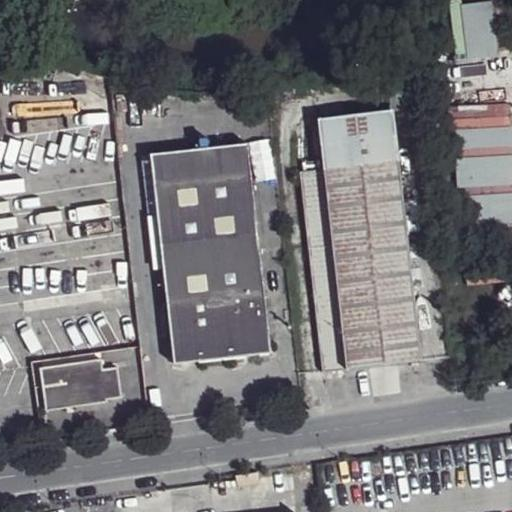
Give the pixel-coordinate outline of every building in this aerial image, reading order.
[(478,0),(457,1),(459,57),(497,55),(493,0),(478,0)] [(511,101),(454,104),(462,233),(469,233),(470,256),(462,256),(464,283),(511,280),(511,101)] [(318,119),(323,170),(300,173),(323,373),(421,360),(392,111),(318,119)] [(318,119),(294,128),(300,173),(323,170),(318,119)] [(150,155),(174,365),(271,353),(247,144),(150,155)] [(41,370),(46,410),(105,402),(106,399),(121,397),(117,369),(102,371),(100,361),(41,370)]
